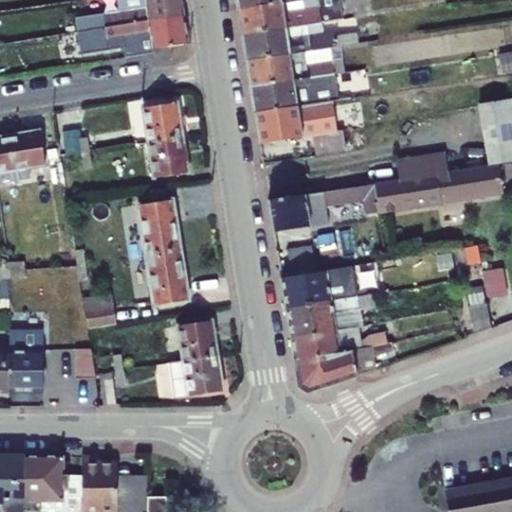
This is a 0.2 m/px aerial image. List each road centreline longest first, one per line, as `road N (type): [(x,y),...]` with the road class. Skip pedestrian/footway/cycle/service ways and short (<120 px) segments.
road 1 (secondary): [(218,68),(273,413)]
road 2 (residential): [(218,68),(0,105)]
road 3 (tertiary): [(428,377),(325,412),(290,415)]
road 4 (tertiary): [(323,470),(365,417),(428,377)]
road 5 (residential): [(0,427),(130,426)]
